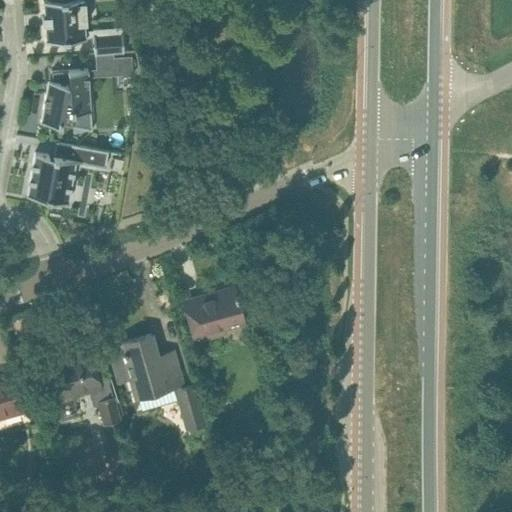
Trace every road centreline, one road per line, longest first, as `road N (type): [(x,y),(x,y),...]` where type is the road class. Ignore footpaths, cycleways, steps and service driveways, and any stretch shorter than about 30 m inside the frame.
road 1 (secondary): [(431,511),(436,111)]
road 2 (secondary): [(371,141),(366,511)]
road 3 (residential): [(60,279),(305,181),(371,141)]
road 4 (residential): [(0,161),(15,79),(12,0)]
road 5 (secondary): [(373,0),(371,141)]
